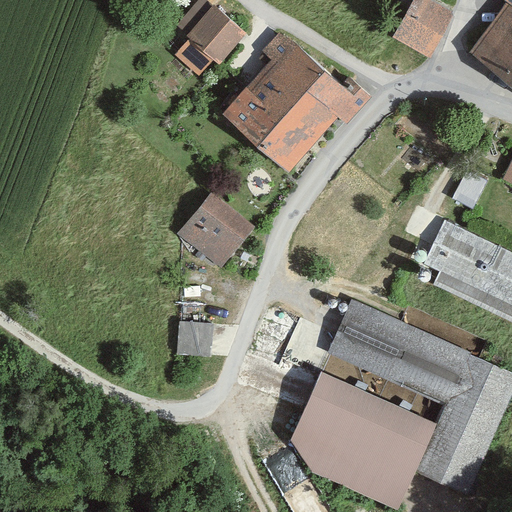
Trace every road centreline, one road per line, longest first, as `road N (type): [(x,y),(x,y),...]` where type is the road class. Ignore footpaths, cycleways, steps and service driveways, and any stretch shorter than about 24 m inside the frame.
road 1 (residential): [(444,74),(422,76),(371,108),(281,217),(235,362)]
road 2 (track): [(0,308),(94,376),(153,404),(209,403),(235,362)]
